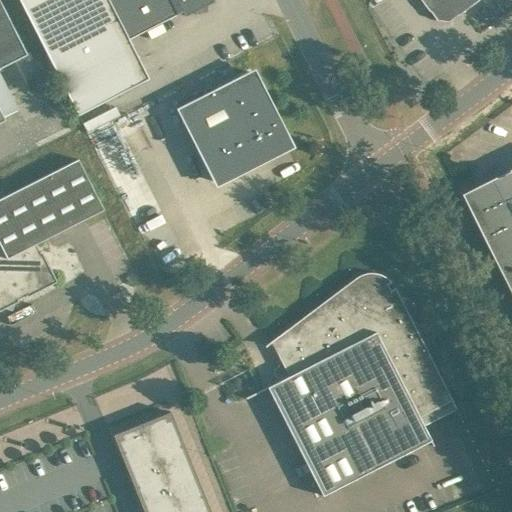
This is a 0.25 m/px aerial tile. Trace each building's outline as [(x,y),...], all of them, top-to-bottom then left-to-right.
[(19,0),(77,114),(148,78),(128,39),(183,11),(185,15),(195,10),(196,14),(207,11),(207,4),(213,1),(212,0),(19,0)] [(456,12),(458,15),(477,0),(420,0),(429,11),(432,9),(436,15),(450,17),(456,12)] [(0,67),(27,54),(0,1),(0,67)] [(176,108),(213,181),(286,144),(249,71),(176,108)] [(0,121),(4,119),(3,117),(18,109),(0,74),(0,121)] [(0,310),(5,308),(12,310),(14,304),(18,301),(17,300),(25,296),(26,297),(31,295),(37,297),(40,290),(58,281),(42,250),(40,251),(36,243),(104,209),(78,158),(0,198),(0,310)] [(495,179),(464,195),(484,233),(481,235),(511,295),(511,170),(500,167),(495,179)] [(288,376),(269,386),(276,401),(323,494),(356,479),(417,449),(433,441),(428,432),(420,416),(452,400),(395,287),(390,290),(387,284),(390,281),(384,276),(376,273),(365,273),(355,277),(270,342),(288,376)] [(210,511),(170,411),(112,434),(143,511),(210,511)]
